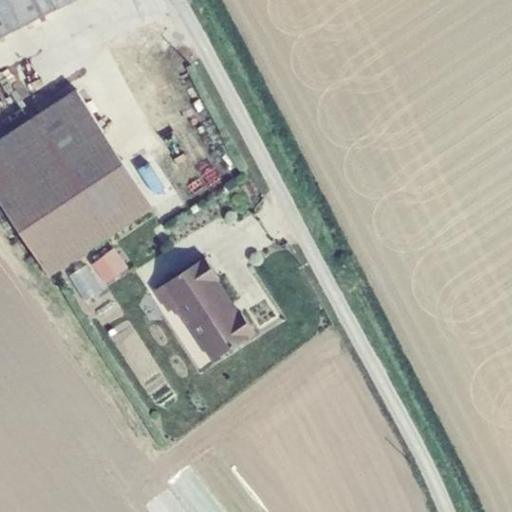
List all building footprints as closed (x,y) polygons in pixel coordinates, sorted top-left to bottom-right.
[(0,0),(0,36),(58,8),(74,0),(0,0)] [(77,90),(0,139),(0,198),(104,132),(77,90)] [(104,132),(0,198),(0,201),(48,275),(153,208),(104,132)] [(111,282),(134,265),(120,246),(97,262),(111,282)] [(204,259),(154,291),(167,312),(173,308),(184,324),(186,323),(211,362),(252,335),(239,314),(235,316),(214,282),(217,280),(204,259)]
